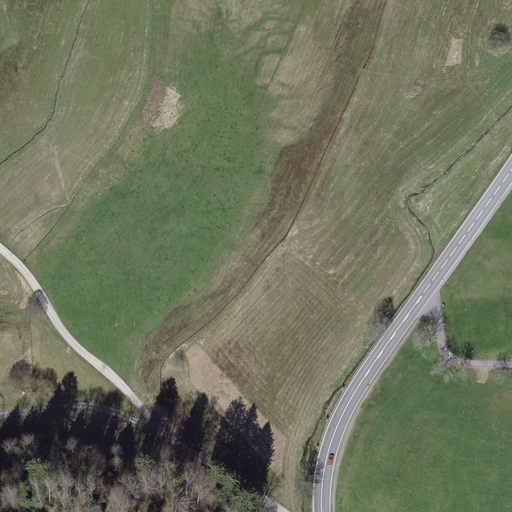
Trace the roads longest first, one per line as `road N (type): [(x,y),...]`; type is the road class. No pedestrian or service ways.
road 1 (secondary): [(322,511),(343,413),(511,171)]
road 2 (track): [(281,511),(153,422),(74,344),(32,279),(0,247)]
